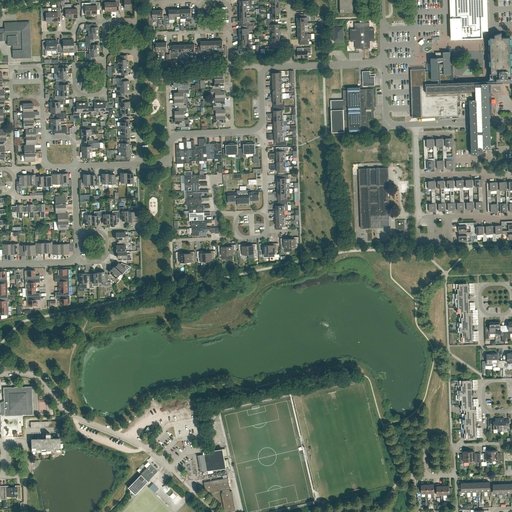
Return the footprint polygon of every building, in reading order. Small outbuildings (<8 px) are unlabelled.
[(104,0),(101,0),(101,7),(104,7),(105,11),(110,11),(110,2),(104,2),(104,0)] [(110,11),(116,11),(116,6),(119,6),(118,0),(109,0),(110,2),(110,11)] [(120,0),(121,4),(124,4),(124,8),(125,8),(125,10),(129,9),(129,8),(130,8),(129,0),(120,0)] [(352,0),(339,0),(340,14),(353,13),(352,0)] [(451,31),(451,35),(451,39),(455,39),(482,38),(482,31),(488,31),(486,0),(450,0),(451,31)] [(99,10),(99,2),(96,2),(96,5),(90,5),(91,14),(97,14),(96,10),(99,10)] [(85,10),(85,15),(91,14),(90,5),(90,3),(82,3),(82,10),(85,10)] [(74,5),(74,9),(71,9),(71,18),(77,18),(77,13),(80,13),(80,4),(76,5),(74,5)] [(65,14),(65,18),(71,18),(71,9),(68,9),(68,8),(66,6),(62,6),(62,14),(65,14)] [(52,21),(57,21),(57,17),(60,17),(60,7),(51,8),(51,12),(52,21)] [(46,17),(46,21),(52,21),(51,12),(48,12),(48,8),(42,9),(43,17),(46,17)] [(191,22),(191,24),(195,24),(195,16),(191,16),(191,9),(186,9),(186,16),(186,19),(186,22),(191,22)] [(153,24),(153,20),(158,20),(158,10),(152,10),(153,17),(150,18),(150,25),(153,24)] [(166,17),(163,17),(163,10),(158,10),(158,20),(158,23),(160,22),(160,20),(163,20),(163,25),(166,25),(166,17)] [(169,19),(175,19),(175,16),(174,17),(174,10),(169,10),(169,17),(166,17),(166,25),(170,25),(169,19)] [(272,13),(270,13),(270,18),(265,19),(265,22),(264,22),(273,21),(273,18),(280,18),(279,13),(272,13)] [(247,25),(254,25),(254,22),(250,22),(250,17),(247,17),(240,17),(240,23),(247,22),(247,25)] [(269,25),(269,30),(272,30),(279,29),(279,24),(272,24),(272,22),(273,21),(264,22),(264,25),(269,25)] [(0,40),(3,41),(3,39),(7,39),(7,45),(14,45),(14,50),(12,50),(13,58),(30,58),(31,57),(30,47),(31,47),(30,43),(30,32),(29,32),(29,30),(30,30),(29,23),(28,22),(21,22),(21,23),(19,23),(19,22),(5,22),(4,22),(4,28),(0,28),(0,40)] [(369,22),(354,23),(355,29),(350,29),(350,41),(355,41),(355,49),(365,48),(370,48),(370,41),(375,41),(374,28),(369,28),(369,22)] [(92,24),(85,24),(86,30),(88,30),(88,33),(98,33),(98,27),(92,27),(92,24)] [(249,34),(249,29),(255,29),(254,25),(247,25),(247,28),(239,29),(239,34),(246,34),(249,34)] [(333,32),(333,39),(335,42),(344,42),(344,39),(344,33),(343,32),(343,27),(337,28),(334,28),(333,30),(333,32)] [(92,39),(98,38),(98,33),(88,33),(88,36),(86,36),(86,42),(93,42),(92,39)] [(511,72),(511,73),(511,71),(511,66),(511,58),(510,37),(502,37),(501,33),(495,35),(495,37),(490,38),(491,74),(492,74),(492,77),(492,78),(493,79),(493,80),(494,80),(495,80),(496,80),(496,81),(511,81),(511,72)] [(298,34),(298,40),(300,40),(300,45),(309,45),(309,41),(308,41),(308,39),(314,39),(313,34),(308,34),(305,34),(298,34)] [(43,46),(43,55),(46,55),(46,51),(51,51),(51,40),(45,41),(46,46),(43,46)] [(57,45),(57,40),(51,40),(51,51),(57,50),(57,53),(60,53),(60,45),(57,45)] [(68,40),(62,40),(63,45),(60,45),(60,53),(68,52),(68,40)] [(74,43),(73,40),(68,40),(68,52),(77,52),(77,43),(74,43)] [(217,47),(217,50),(221,50),(221,51),(222,52),(223,52),(223,56),(226,55),(226,47),(223,47),(223,40),(217,41),(218,47),(217,47)] [(200,41),(201,48),(198,48),(198,60),(198,57),(202,57),(202,54),(206,54),(206,51),(206,50),(206,48),(206,41),(200,41)] [(270,41),(270,46),(265,47),(265,50),(272,50),(272,46),(279,46),(279,41),(272,41),(270,41)] [(99,44),(93,45),(93,42),(86,42),(86,48),(89,48),(89,51),(99,50),(99,44)] [(161,43),(156,43),(156,49),(153,49),(153,58),(154,60),(155,61),(156,61),(156,62),(157,62),(159,62),(160,61),(161,60),(161,59),(162,59),(162,52),(161,43)] [(195,51),(195,44),(189,44),(190,51),(189,51),(190,54),(194,54),(194,60),(198,60),(198,48),(198,51),(195,51)] [(178,57),(178,54),(178,52),(178,45),(173,45),(173,52),(170,52),(170,61),(173,61),(175,59),(174,58),(178,57)] [(240,51),(247,50),(247,53),(254,53),(254,49),(253,49),(253,45),(249,45),(247,45),(240,45),(240,51)] [(298,58),(308,57),(307,53),(311,53),(311,48),(304,48),(304,51),(297,51),(298,58)] [(93,56),(99,56),(99,50),(89,51),(89,53),(86,54),(87,60),(93,59),(93,56)] [(471,154),(478,154),(478,156),(486,156),(484,156),(484,149),(491,148),(491,147),(490,126),(490,123),(490,119),(489,116),(488,83),(451,84),(451,74),(450,52),(443,52),(437,52),(437,58),(431,58),(431,69),(432,71),(431,71),(425,72),(425,69),(416,69),(411,70),(411,69),(410,69),(412,118),(421,118),(421,117),(437,117),(438,117),(452,116),(454,116),(457,116),(458,116),(458,106),(458,102),(458,101),(465,100),(464,99),(470,98),(470,100),(470,114),(470,117),(470,120),(470,124),(471,132),(471,154)] [(128,61),(127,61),(127,55),(120,55),(121,59),(118,59),(118,63),(115,63),(116,66),(128,66),(128,61)] [(68,73),(68,67),(64,67),(64,64),(54,65),(54,73),(68,73)] [(127,70),(129,70),(128,66),(116,66),(116,69),(118,68),(118,72),(121,72),(121,75),(127,75),(127,70)] [(212,70),(212,73),(212,79),(215,79),(224,79),(224,73),(218,73),(218,70),(212,70)] [(362,71),(363,86),(375,86),(374,76),(373,76),(372,74),(370,74),(370,71),(362,71)] [(65,78),(68,78),(68,73),(54,73),(54,79),(55,79),(56,82),(65,81),(65,78)] [(174,87),(180,87),(180,90),(189,89),(189,86),(188,86),(188,82),(189,82),(190,81),(190,80),(190,79),(189,79),(188,78),(183,79),(183,77),(179,78),(180,80),(174,81),(174,87)] [(116,78),(117,87),(129,86),(129,81),(124,81),(124,78),(116,78)] [(219,85),(224,85),(224,79),(215,79),(215,85),(213,85),(213,89),(219,88),(219,85)] [(56,85),(58,85),(58,90),(69,90),(68,84),(65,84),(65,81),(56,82),(56,85)] [(129,92),(129,86),(117,87),(117,96),(125,96),(124,92),(129,92)] [(349,132),(361,131),(361,129),(369,129),(369,118),(368,117),(374,117),(374,107),(373,89),(360,89),(360,87),(347,88),(347,90),(343,90),(343,100),(331,100),(332,132),(344,132),(344,130),(349,130),(349,132)] [(211,94),(215,94),(216,98),(225,97),(224,91),(219,91),(219,88),(213,89),(210,89),(211,94)] [(180,93),(174,93),(175,99),(187,99),(186,92),(189,92),(189,89),(180,90),(180,93)] [(58,95),(54,96),(55,99),(64,98),(65,98),(65,95),(69,95),(69,90),(58,90),(58,95)] [(117,102),(117,108),(120,108),(130,107),(130,101),(125,102),(125,99),(118,99),(118,97),(114,97),(115,102),(117,102)] [(216,104),(213,104),(213,107),(219,107),(219,104),(225,103),(225,97),(216,98),(216,104)] [(50,102),(50,107),(60,107),(60,104),(63,104),(63,101),(64,101),(64,98),(55,99),(55,102),(50,102)] [(181,105),(181,108),(187,108),(190,108),(190,104),(187,104),(187,99),(175,99),(175,105),(181,105)] [(268,99),(269,101),(274,101),(275,107),(285,107),(284,103),(283,103),(283,99),(268,99)] [(105,107),(105,101),(99,102),(100,112),(102,111),(103,114),(109,114),(108,107),(105,107)] [(79,115),(79,112),(82,112),(82,102),(76,102),(76,108),(73,109),(73,115),(79,115)] [(88,108),(88,102),(82,102),(82,112),(85,112),(85,115),(91,114),(91,108),(88,108)] [(93,102),(94,108),(91,108),(91,114),(97,114),(97,112),(100,112),(99,102),(93,102)] [(33,103),(23,103),(23,112),(33,111),(33,103)] [(66,112),(60,113),(60,107),(50,107),(50,113),(56,113),(56,116),(66,115),(66,112)] [(125,113),(130,113),(130,107),(120,108),(120,110),(118,111),(118,117),(125,116),(125,113)] [(213,107),(213,110),(216,110),(216,116),(225,115),(225,109),(219,110),(219,107),(213,107)] [(285,107),(275,107),(275,113),(272,113),(272,116),(283,115),(283,110),(285,110),(285,107)] [(181,108),(181,111),(175,111),(175,117),(184,117),(184,111),(187,111),(187,108),(181,108)] [(33,120),(33,111),(23,112),(23,120),(33,120)] [(50,119),(50,124),(61,124),(61,121),(64,121),(64,118),(66,118),(66,115),(56,116),(56,119),(50,119)] [(215,116),(215,122),(214,122),(214,125),(220,125),(220,122),(225,122),(225,115),(216,116),(214,116),(215,116)] [(189,120),(184,120),(184,117),(175,117),(175,123),(181,123),(181,126),(189,126),(189,120)] [(123,122),(120,122),(120,126),(118,126),(118,129),(131,128),(130,124),(129,124),(129,119),(123,119),(123,122)] [(23,120),(23,129),(25,128),(34,128),(33,120),(23,120)] [(51,130),(56,130),(56,133),(67,133),(67,128),(64,128),(64,127),(61,127),(61,124),(50,124),(51,130)] [(81,129),(81,135),(91,134),(91,131),(96,131),(96,126),(87,126),(87,129),(81,129)] [(36,136),(36,128),(34,128),(25,128),(26,137),(36,136)] [(130,138),(129,133),(131,133),(131,128),(118,129),(118,131),(120,131),(120,135),(118,135),(118,138),(130,138)] [(88,140),(88,143),(95,143),(95,140),(94,140),(94,137),(91,137),(91,134),(81,135),(81,140),(88,140)] [(34,145),(36,145),(36,136),(26,137),(26,145),(34,145)] [(273,137),(273,139),(276,139),(276,145),(275,145),(287,145),(287,141),(284,141),(284,136),(273,137)] [(433,147),(433,154),(437,154),(437,147),(443,147),(442,139),(443,139),(443,138),(438,138),(438,139),(433,139),(433,147)] [(452,146),(452,153),(452,146),(452,138),(447,138),(447,139),(443,139),(442,139),(443,147),(443,153),(446,153),(446,147),(452,146)] [(121,147),(118,147),(118,150),(131,149),(131,145),(130,145),(130,139),(123,139),(123,143),(121,143),(121,147)] [(187,139),(184,139),(184,149),(185,163),(192,163),(192,161),(192,148),(191,148),(187,148),(187,139)] [(199,161),(207,161),(207,159),(206,146),(203,146),(203,139),(199,139),(199,146),(199,161)] [(424,139),(423,139),(424,154),(428,154),(427,147),(433,147),(433,139),(429,139),(429,140),(424,140),(424,139)] [(194,140),(191,140),(191,148),(192,148),(192,161),(199,161),(199,146),(194,146),(194,140)] [(243,148),(240,148),(241,157),(246,156),(246,154),(249,153),(249,142),(248,142),(247,142),(246,143),(245,143),(244,143),(243,144),(243,148)] [(250,142),(249,142),(249,153),(253,153),(253,163),(259,163),(258,148),(255,148),(255,143),(254,143),(253,143),(252,143),(251,142),(250,142)] [(88,146),(81,146),(81,152),(92,151),(92,148),(100,148),(100,143),(95,143),(88,143),(88,146)] [(214,143),(206,144),(206,146),(207,159),(214,158),(214,143)] [(222,151),(222,143),(214,143),(214,158),(222,158),(222,154),(219,154),(219,151),(222,151)] [(228,154),(232,154),(231,143),(230,143),(229,143),(228,143),(227,144),(226,145),(226,149),(223,149),(223,157),(228,157),(228,154)] [(235,154),(236,157),(241,157),(240,148),(237,148),(237,144),(236,144),(235,143),(234,143),(233,143),(232,143),(231,143),(232,154),(235,154)] [(26,145),(24,145),(24,153),(35,153),(34,145),(26,145)] [(176,145),(177,164),(185,163),(184,149),(179,149),(179,145),(176,145)] [(277,154),(274,154),(274,156),(286,156),(286,151),(289,151),(288,147),(276,147),(277,147),(277,154)] [(118,150),(119,152),(121,152),(121,155),(116,155),(116,159),(121,159),(130,159),(130,154),(132,154),(131,149),(118,150)] [(87,160),(93,160),(93,157),(92,157),(92,151),(81,152),(82,157),(87,157),(87,160)] [(358,151),(341,152),(341,167),(347,167),(347,172),(342,172),(342,187),(353,187),(353,159),(358,159),(358,151)] [(25,162),(35,161),(35,153),(24,153),(25,162)] [(453,160),(452,153),(453,160),(447,160),(446,153),(443,153),(443,160),(443,168),(444,168),(448,168),(453,168),(453,160)] [(430,169),(434,169),(434,168),(434,160),(428,161),(428,154),(424,154),(425,169),(425,168),(430,168),(430,169)] [(437,160),(437,154),(433,154),(434,160),(434,168),(439,168),(439,169),(444,169),(444,168),(443,168),(443,160),(437,160)] [(367,169),(359,169),(361,228),(383,228),(383,226),(390,225),(389,212),(389,211),(388,184),(387,184),(387,181),(389,181),(388,168),(379,168),(367,168),(367,169)] [(69,184),(68,173),(60,174),(60,184),(69,184)] [(99,178),(99,182),(99,187),(102,187),(102,186),(108,186),(108,184),(108,183),(108,174),(108,173),(102,174),(102,178),(99,178)] [(117,180),(117,181),(118,186),(121,186),(121,182),(127,182),(126,174),(127,174),(127,173),(126,173),(120,173),(120,180),(117,180)] [(35,176),(35,174),(27,175),(27,185),(35,185),(35,176)] [(60,174),(51,174),(51,176),(52,184),(60,184),(60,174)] [(83,179),(80,179),(81,189),(84,189),(84,184),(90,183),(90,175),(90,174),(89,174),(83,174),(83,179)] [(108,183),(108,184),(111,184),(112,187),(118,187),(118,186),(117,181),(114,181),(114,174),(108,174),(108,183)] [(127,183),(133,183),(133,187),(137,186),(136,177),(133,178),(133,174),(127,174),(126,174),(127,182),(127,183)] [(18,175),(18,185),(27,185),(27,175),(18,175)] [(90,183),(90,184),(94,184),(94,188),(99,188),(99,187),(99,182),(96,182),(96,175),(90,175),(90,183)] [(189,175),(184,176),(184,183),(199,183),(199,182),(199,178),(201,178),(201,179),(206,179),(206,175),(192,175),(189,175)] [(35,185),(35,187),(44,186),(43,176),(35,176),(35,185)] [(44,186),(52,186),(52,184),(51,176),(43,176),(44,186)] [(468,179),(468,180),(463,180),(463,187),(469,187),(469,195),(473,194),(472,187),(472,180),(472,179),(468,179)] [(477,179),(477,180),(472,180),(472,187),(478,187),(479,194),(482,194),(482,179),(477,179)] [(440,180),(440,181),(435,181),(435,188),(441,188),(441,196),(445,195),(444,188),(444,181),(444,180),(440,180)] [(449,180),(449,181),(444,181),(444,188),(450,188),(450,195),(454,195),(454,188),(453,181),(453,180),(449,180)] [(458,180),(458,181),(453,181),(454,188),(459,187),(460,195),(463,195),(463,187),(463,180),(458,180)] [(425,189),(426,196),(425,189),(431,188),(432,196),(435,196),(435,188),(435,181),(430,181),(430,182),(425,182),(425,189)] [(184,183),(184,191),(186,191),(199,190),(199,186),(207,185),(207,182),(199,182),(199,183),(184,183)] [(491,191),(496,190),(497,190),(496,183),(496,182),(492,182),(492,183),(487,183),(487,182),(487,197),(491,197),(491,191)] [(497,190),(496,190),(497,197),(500,197),(500,190),(506,190),(506,182),(501,182),(501,183),(496,183),(497,190)] [(209,193),(209,190),(199,190),(186,191),(187,198),(202,198),(201,193),(209,193)] [(244,206),(243,196),(243,190),(237,190),(237,193),(227,193),(228,203),(237,203),(237,206),(244,206)] [(243,190),(243,196),(244,206),(250,205),(250,203),(259,202),(259,192),(256,192),(256,191),(249,192),(249,190),(243,190)] [(287,202),(289,202),(289,199),(287,199),(287,193),(276,194),(276,196),(279,196),(279,199),(278,199),(278,202),(287,202)] [(469,210),(473,210),(473,209),(473,202),(473,194),(469,195),(469,202),(464,202),(464,209),(469,209),(469,210)] [(478,209),(483,209),(482,194),(479,194),(479,202),(473,202),(473,209),(478,209)] [(445,210),(445,203),(445,195),(441,196),(441,203),(435,203),(436,210),(441,210),(441,211),(445,211),(445,210)] [(450,210),(455,210),(454,209),(454,203),(454,195),(450,195),(451,203),(445,203),(445,210),(450,210)] [(464,210),(464,209),(464,202),(463,195),(460,195),(460,202),(454,203),(454,209),(459,209),(459,210),(464,210)] [(55,199),(55,205),(65,204),(65,196),(55,196),(55,199)] [(436,210),(435,203),(435,196),(432,196),(432,203),(426,204),(426,196),(426,204),(426,210),(431,210),(431,211),(436,211),(436,210)] [(187,198),(187,206),(189,206),(202,205),(202,201),(209,200),(209,197),(202,198),(187,198)] [(497,204),(491,204),(491,197),(487,197),(488,213),(488,212),(493,212),(498,212),(498,211),(497,211),(497,204)] [(506,203),(501,204),(500,197),(497,197),(497,204),(497,211),(498,211),(502,211),(502,212),(507,212),(507,211),(506,203)] [(277,208),(274,208),(274,211),(285,210),(288,210),(287,202),(278,202),(276,202),(276,205),(277,205),(277,208)] [(18,218),(23,218),(23,212),(22,212),(22,206),(22,204),(19,205),(19,206),(11,206),(11,212),(18,212),(18,218)] [(29,218),(34,218),(34,212),(33,212),(33,205),(33,204),(30,204),(30,205),(22,206),(22,212),(23,212),(29,212),(29,218)] [(41,204),(41,205),(33,205),(33,212),(34,212),(40,211),(40,217),(45,217),(44,204),(41,204)] [(55,205),(55,213),(57,213),(66,213),(66,212),(65,204),(55,205)] [(204,205),(202,205),(189,206),(189,213),(204,212),(204,205)] [(122,220),(128,220),(128,212),(128,211),(124,211),(123,207),(118,207),(118,211),(119,211),(119,214),(122,214),(122,220)] [(134,214),(139,214),(138,208),(131,208),(131,212),(128,212),(128,220),(128,221),(134,221),(134,214)] [(103,217),(103,223),(110,223),(109,215),(110,215),(110,214),(105,214),(105,210),(100,210),(100,211),(100,217),(103,217)] [(85,224),(91,224),(91,216),(91,215),(87,215),(87,211),(81,211),(81,217),(85,217),(85,224)] [(97,218),(100,218),(100,217),(100,211),(95,212),(95,215),(91,216),(91,224),(91,225),(98,225),(97,218)] [(119,217),(119,214),(119,211),(118,211),(112,211),(112,215),(110,215),(109,215),(110,223),(110,224),(116,224),(116,217),(119,217)] [(68,221),(68,212),(66,212),(66,213),(57,213),(58,221),(68,221)] [(189,213),(189,221),(191,221),(191,220),(204,220),(204,215),(211,215),(210,212),(204,212),(189,213)] [(212,223),(212,220),(204,220),(191,220),(191,221),(192,228),(207,227),(206,223),(212,223)] [(58,230),(68,229),(68,221),(58,221),(58,230)] [(276,229),(288,229),(288,226),(286,226),(286,221),(274,221),(274,224),(277,223),(277,226),(276,226),(276,229)] [(511,221),(501,221),(501,225),(502,225),(508,225),(508,231),(511,230),(511,221)] [(458,228),(459,233),(459,232),(467,232),(467,226),(473,226),(474,226),(473,222),(458,223),(459,223),(459,228),(458,228)] [(492,234),(493,241),(496,241),(496,234),(502,234),(502,231),(502,225),(501,225),(497,225),(497,226),(492,226),(493,234),(492,234)] [(474,235),(474,242),(477,241),(477,235),(483,234),(483,227),(483,226),(478,226),(478,227),(474,227),(474,226),(473,226),(474,232),(474,235)] [(483,234),(483,241),(487,241),(487,234),(492,234),(493,234),(492,226),(488,226),(483,227),(483,234)] [(207,230),(211,230),(211,227),(207,227),(192,228),(192,236),(207,235),(207,230)] [(502,234),(509,234),(509,240),(511,240),(511,230),(508,231),(502,231),(502,234)] [(459,238),(459,242),(467,242),(467,236),(474,235),(474,232),(467,232),(459,232),(459,233),(460,237),(459,238)] [(116,239),(122,239),(123,242),(129,242),(129,236),(125,236),(125,233),(115,233),(116,239)] [(295,237),(295,238),(289,239),(290,247),(295,247),(295,248),(298,248),(298,243),(299,243),(298,237),(295,237)] [(289,251),(289,247),(290,247),(289,239),(284,239),(284,238),(280,238),(280,244),(282,244),(282,249),(284,248),(284,252),(289,251)] [(52,244),(52,242),(44,243),(44,253),(52,253),(52,244)] [(130,245),(130,242),(129,242),(123,242),(121,242),(121,245),(116,245),(116,252),(117,252),(117,251),(125,251),(125,245),(130,245)] [(19,245),(19,243),(10,244),(11,254),(19,254),(19,245)] [(44,243),(35,243),(35,245),(36,253),(44,253),(44,243)] [(61,254),(69,254),(69,243),(60,244),(61,254)] [(274,243),(274,245),(269,245),(269,257),(270,257),(275,256),(275,254),(277,254),(277,250),(278,249),(278,243),(274,243)] [(10,244),(2,244),(2,254),(11,254),(10,244)] [(52,253),(52,254),(61,254),(60,244),(52,244),(52,253)] [(232,245),(232,246),(227,246),(227,259),(233,259),(233,256),(236,256),(236,244),(232,245)] [(243,254),(248,254),(248,246),(242,246),(242,244),(239,244),(239,251),(238,251),(238,257),(240,256),(243,255),(243,254)] [(253,244),(253,245),(248,246),(248,254),(253,254),(253,255),(256,255),(256,250),(257,250),(257,244),(253,244)] [(261,255),(263,255),(264,257),(268,257),(269,257),(269,245),(263,245),(263,244),(260,244),(260,250),(261,250),(261,255)] [(19,254),(19,256),(27,255),(27,245),(19,245),(19,254)] [(27,255),(36,255),(36,253),(35,245),(27,245),(27,255)] [(222,245),(218,245),(218,252),(219,252),(219,256),(221,256),(221,259),(227,259),(227,246),(222,246),(222,245)] [(126,254),(126,251),(125,251),(117,251),(117,252),(117,258),(124,257),(124,260),(131,260),(131,257),(130,257),(130,254),(126,254)] [(191,263),(195,263),(194,251),(191,252),(191,253),(185,253),(186,262),(191,262),(191,263)] [(201,262),(201,261),(207,261),(206,252),(201,253),(201,251),(197,251),(197,258),(198,258),(199,262),(201,262)] [(212,261),(212,262),(215,262),(214,257),(215,257),(215,251),(211,251),(212,252),(206,252),(207,261),(212,261)] [(180,263),(180,262),(186,262),(185,253),(180,253),(180,252),(176,252),(177,263),(180,263)] [(121,274),(123,271),(125,273),(126,273),(128,273),(128,272),(130,266),(121,263),(120,264),(118,263),(114,267),(114,268),(120,273),(121,274)] [(116,277),(120,273),(114,268),(114,267),(113,267),(109,271),(113,276),(111,278),(117,283),(119,280),(116,277)] [(58,275),(54,275),(54,278),(69,278),(69,269),(58,269),(58,275)] [(35,270),(25,270),(25,279),(39,279),(39,275),(35,275),(35,270)] [(104,272),(98,272),(98,273),(98,281),(102,281),(102,285),(105,285),(105,286),(108,286),(108,278),(104,278),(104,272)] [(83,289),(89,288),(89,286),(89,280),(86,280),(86,273),(79,273),(80,286),(83,286),(83,289)] [(94,282),(98,282),(98,281),(98,273),(92,273),(92,280),(89,280),(89,286),(94,286),(94,282)] [(54,278),(55,282),(59,282),(59,287),(69,286),(69,278),(54,278)] [(36,288),(35,282),(40,282),(39,279),(25,279),(25,288),(36,288)] [(457,313),(460,313),(460,312),(468,312),(467,302),(467,298),(469,298),(470,298),(470,297),(471,297),(471,296),(471,295),(470,295),(469,295),(467,295),(467,283),(465,283),(456,284),(456,288),(455,288),(455,293),(453,293),(454,299),(455,299),(455,308),(457,308),(457,313)] [(59,287),(59,292),(55,292),(55,296),(69,295),(69,286),(59,287)] [(40,293),(36,293),(36,288),(25,288),(26,297),(40,296),(40,293)] [(58,301),(59,304),(59,303),(59,304),(70,304),(69,295),(55,296),(55,299),(59,299),(59,301),(58,301)] [(36,300),(40,300),(40,296),(26,297),(26,306),(36,305),(36,300)] [(8,306),(0,306),(0,315),(8,315),(8,311),(11,311),(11,306),(8,306)] [(473,326),(471,326),(471,312),(469,312),(468,312),(460,312),(460,313),(460,317),(459,317),(459,327),(458,327),(458,332),(459,332),(459,337),(461,337),(461,342),(470,341),(472,341),(471,329),(473,329),(474,329),(475,329),(475,328),(475,327),(474,327),(474,326),(473,326)] [(488,332),(485,332),(486,339),(489,339),(489,335),(495,334),(495,331),(495,322),(489,322),(489,331),(488,332)] [(510,365),(510,363),(511,362),(511,352),(510,353),(507,353),(507,359),(506,360),(503,360),(503,368),(506,368),(506,367),(508,367),(510,365)] [(487,365),(487,363),(492,363),(492,353),(490,353),(489,354),(487,354),(487,361),(482,361),(482,369),(485,369),(485,365),(487,365)] [(500,367),(500,368),(503,368),(503,360),(500,361),(498,359),(498,354),(495,354),(494,353),(492,353),(492,363),(496,363),(496,365),(498,367),(500,367)] [(473,391),(472,391),(470,391),(470,380),(469,380),(460,380),(460,385),(458,385),(458,390),(457,390),(457,395),(459,395),(459,405),(460,405),(461,407),(461,409),(464,409),(471,409),(471,408),(471,399),(471,394),(472,394),(473,394),(474,394),(474,393),(474,392),(473,391)] [(0,431),(1,432),(0,415),(4,414),(4,416),(33,415),(32,386),(3,387),(4,404),(3,404),(1,405),(0,405),(0,431)] [(156,403),(158,418),(196,412),(194,397),(156,403)] [(477,423),(476,423),(475,423),(474,408),(473,408),(472,408),(471,408),(471,409),(464,409),(464,413),(462,414),(463,423),(461,423),(461,429),(463,428),(463,433),(464,433),(465,438),(474,438),(475,438),(475,426),(476,426),(477,426),(478,426),(478,425),(478,424),(478,423),(477,423)] [(493,426),(493,429),(497,429),(497,431),(500,430),(500,418),(495,418),(495,420),(490,420),(490,426),(493,426)] [(504,419),(504,418),(500,418),(500,430),(503,430),(503,432),(506,432),(506,426),(509,426),(509,419),(504,419)] [(212,440),(221,439),(219,420),(209,421),(212,440)] [(61,449),(60,440),(60,437),(50,438),(50,434),(50,433),(49,433),(46,433),(45,433),(45,434),(45,438),(31,438),(31,441),(31,450),(36,450),(36,452),(46,451),(46,453),(51,453),(51,451),(56,451),(56,449),(61,449)] [(198,455),(200,472),(207,471),(225,468),(228,467),(230,467),(228,459),(223,460),(223,457),(228,456),(226,448),(225,448),(221,449),(213,450),(210,451),(210,453),(197,455),(198,455)] [(492,463),(492,460),(492,450),(486,451),(486,453),(483,453),(483,462),(486,462),(486,463),(492,463)] [(492,460),(497,460),(498,463),(501,463),(500,453),(497,453),(497,450),(492,450),(492,460)] [(460,454),(460,463),(463,463),(469,463),(469,461),(469,451),(463,451),(463,454),(460,454)] [(480,453),(474,453),(474,451),(469,451),(469,461),(474,461),(474,462),(480,462),(480,453)] [(140,474),(130,485),(128,487),(135,494),(138,491),(146,482),(148,481),(146,480),(146,479),(148,478),(151,478),(157,471),(150,464),(140,474)] [(230,489),(228,478),(204,482),(206,493),(222,490),(222,492),(221,492),(224,511),(225,511),(235,510),(232,491),(229,491),(229,489),(230,489)] [(425,498),(428,498),(428,493),(427,484),(424,484),(424,483),(422,483),(421,483),(421,484),(421,487),(418,487),(418,493),(421,493),(425,493),(425,498)] [(441,500),(443,500),(443,495),(443,486),(439,486),(439,484),(438,484),(437,484),(437,486),(437,487),(434,487),(434,493),(437,493),(437,495),(441,495),(441,500)] [(444,484),(443,484),(443,486),(443,495),(447,494),(447,500),(449,499),(449,494),(452,494),(452,488),(449,488),(449,485),(445,485),(445,484),(444,484)] [(15,485),(15,487),(12,487),(12,496),(17,496),(17,499),(21,499),(20,485),(15,485)] [(8,487),(8,486),(3,486),(3,499),(7,499),(7,496),(12,496),(12,487),(8,487)]
